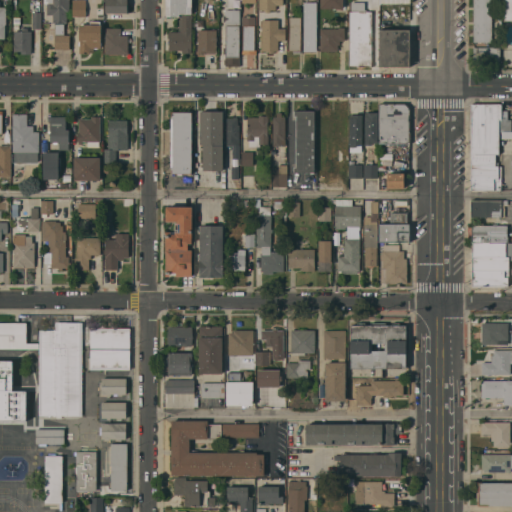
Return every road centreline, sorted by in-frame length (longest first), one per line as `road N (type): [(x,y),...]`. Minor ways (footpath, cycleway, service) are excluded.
road 1 (residential): [(511,304),(0,301)]
road 2 (tertiary): [(440,511),(439,0)]
road 3 (residential): [(151,0),(150,511)]
road 4 (tertiary): [(511,84),(0,83)]
